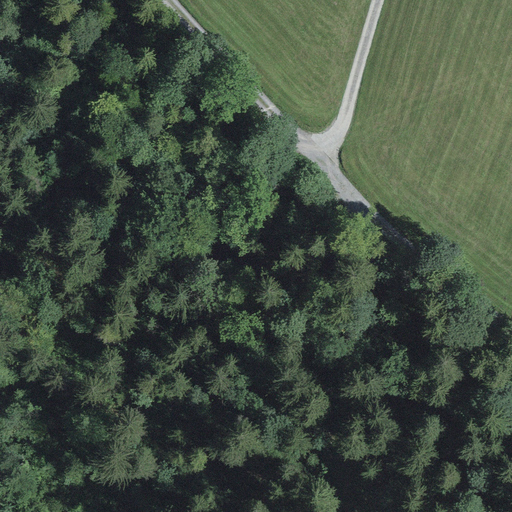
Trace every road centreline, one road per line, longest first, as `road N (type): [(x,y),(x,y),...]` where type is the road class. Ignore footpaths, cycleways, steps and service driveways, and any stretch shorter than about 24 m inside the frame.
road 1 (track): [(327,170),(511,327)]
road 2 (unknown): [(158,0),(327,170)]
road 3 (track): [(327,170),(377,0)]
